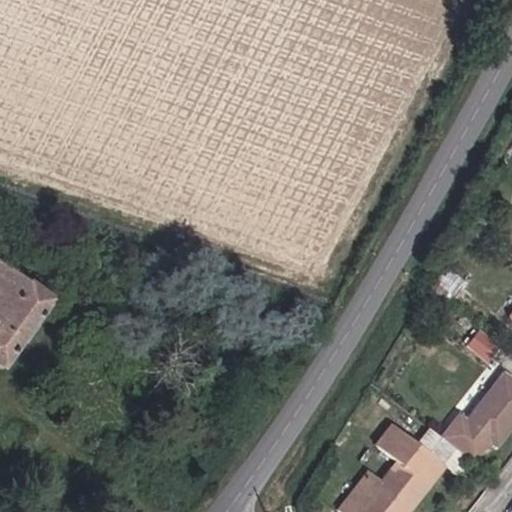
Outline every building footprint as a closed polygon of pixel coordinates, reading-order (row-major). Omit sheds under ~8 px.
[(0,367),(48,300),(0,266),(0,367)] [(480,403),(500,377),(489,368),(469,395),(480,403)] [(511,422),(511,385),(501,377),(500,377),(480,403),(465,423),(457,417),(439,440),(469,464),(487,440),(490,442),(507,420),(511,423),(511,422)] [(494,446),(511,423),(507,420),(490,442),(494,446)] [(414,445),(390,426),(373,448),(393,463),(378,482),(355,511),(399,511),(403,507),(407,510),(441,466),(440,465),(414,445)] [(451,451),(425,431),(414,445),(440,465),(451,451)] [(336,511),(355,511),(378,482),(366,472),(336,511)]
